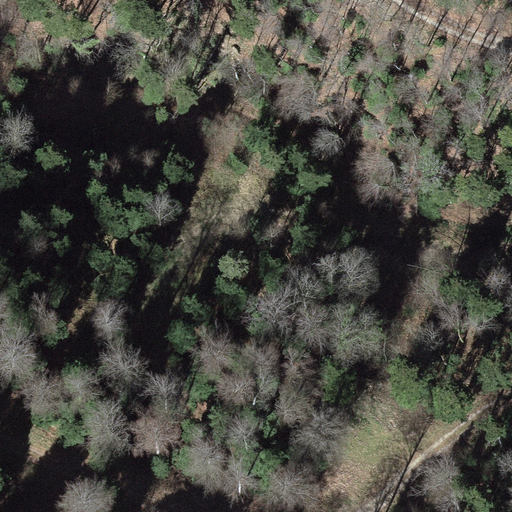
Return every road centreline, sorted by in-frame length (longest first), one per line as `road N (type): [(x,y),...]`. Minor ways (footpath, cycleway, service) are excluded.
road 1 (track): [(210,511),(127,489),(0,435)]
road 2 (track): [(511,387),(360,511)]
road 3 (track): [(400,0),(455,31),(511,48)]
